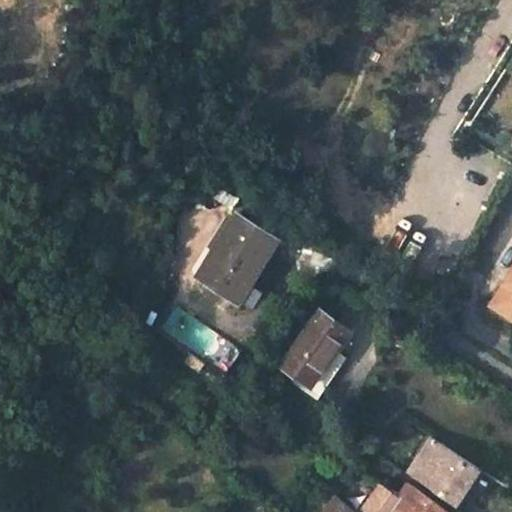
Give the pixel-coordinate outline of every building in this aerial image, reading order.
[(511,7),(492,25),(500,35),(511,23),(511,7)] [(218,172),(211,183),(237,199),(244,189),(218,172)] [(235,215),(229,211),(208,246),(214,249),(235,215)] [(214,249),(198,276),(239,302),(276,240),(235,215),(214,249)] [(511,260),(481,308),(511,328),(511,327),(511,260)] [(348,331),(320,310),(283,363),(312,383),(348,331)] [(432,436),(409,471),(458,504),(481,468),(432,436)] [(409,483),(397,499),(387,511),(450,511),(451,511),(409,483)] [(387,511),(397,499),(380,486),(362,511),(387,511)] [(322,511),(355,511),(336,497),(322,511)]
